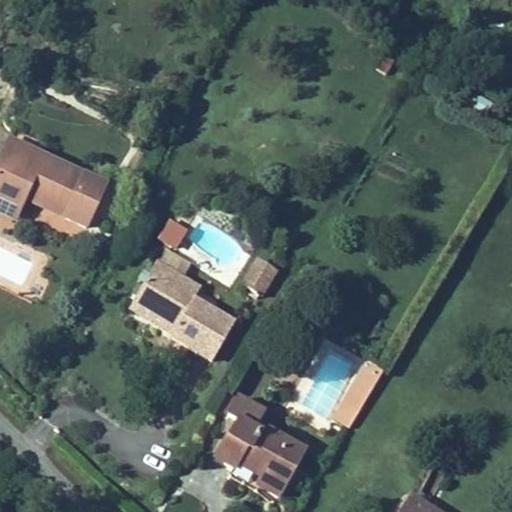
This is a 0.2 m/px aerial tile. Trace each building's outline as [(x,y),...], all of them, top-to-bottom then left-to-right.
[(11,153),(52,173),(58,160),(17,140),(11,153)] [(31,209),(91,237),(109,199),(52,173),(11,153),(0,176),(0,202),(28,218),(31,209)] [(0,224),(21,235),(28,218),(0,202),(0,224)] [(155,239),(174,251),(186,231),(167,219),(155,239)] [(159,262),(181,275),(187,264),(165,251),(159,262)] [(269,304),(276,294),(265,287),(273,274),(266,270),(250,295),(269,304)] [(265,287),(276,294),(284,281),(273,274),(265,287)] [(163,278),(143,313),(182,336),(177,344),(175,348),(217,375),(240,337),(200,311),(203,302),(163,278)] [(182,336),(143,313),(138,322),(177,344),(182,336)] [(376,408),(360,399),(337,436),(353,445),(376,408)] [(328,451),(343,462),(353,445),(337,436),(328,451)] [(228,496),(254,511),(281,511),(293,485),(259,463),(256,471),(224,455),(203,492),(223,503),(228,496)] [(254,511),(228,496),(223,503),(219,511),(254,511)]
